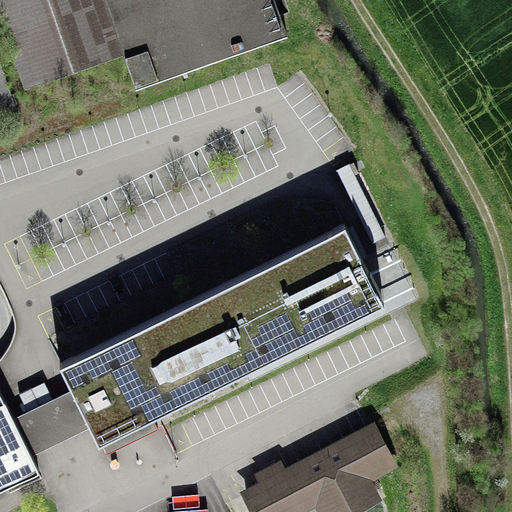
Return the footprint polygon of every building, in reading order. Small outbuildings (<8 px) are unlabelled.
[(0,0),(0,35),(29,122),(286,35),(273,0),(0,0)] [(0,68),(0,121),(16,116),(0,68)] [(357,161),(340,169),(345,179),(362,171),(357,161)] [(72,389),(91,427),(100,444),(386,305),(346,222),(59,362),(72,389)] [(34,454),(15,416),(0,384),(0,488),(41,469),(34,454)] [(15,416),(34,454),(91,427),(72,389),(15,416)] [(370,422),(234,487),(245,511),(347,511),(376,498),(368,483),(394,471),(370,422)]
